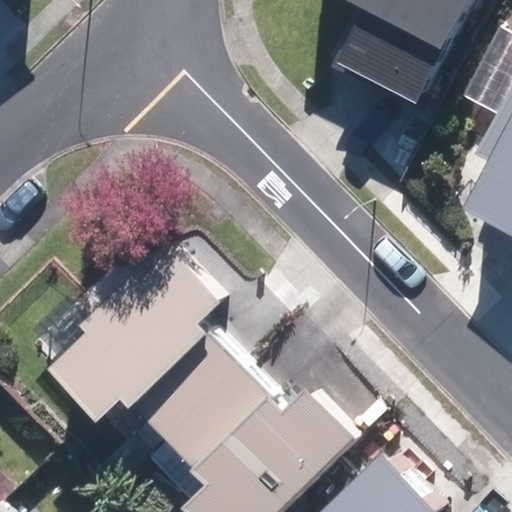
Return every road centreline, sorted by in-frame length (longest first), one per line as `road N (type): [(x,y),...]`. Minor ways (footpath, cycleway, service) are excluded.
road 1 (residential): [(511,415),(135,30)]
road 2 (residential): [(135,30),(0,161)]
